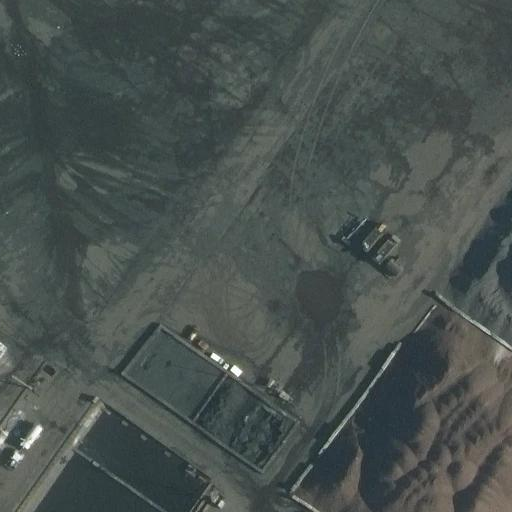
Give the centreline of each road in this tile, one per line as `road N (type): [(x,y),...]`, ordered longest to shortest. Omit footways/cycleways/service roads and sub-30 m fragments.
road 1 (unknown): [(252,511),(232,478),(99,374),(91,335),(105,304),(333,0)]
road 2 (unknown): [(459,217),(279,511)]
